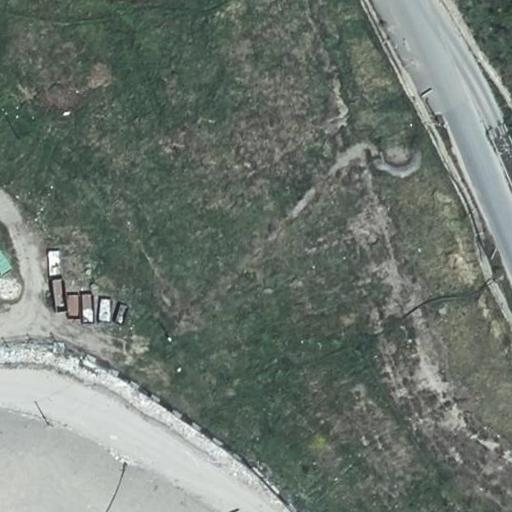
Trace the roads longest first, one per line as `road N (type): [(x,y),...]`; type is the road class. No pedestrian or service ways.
road 1 (unknown): [(237,511),(0,357)]
road 2 (unclassified): [(410,0),(511,240)]
